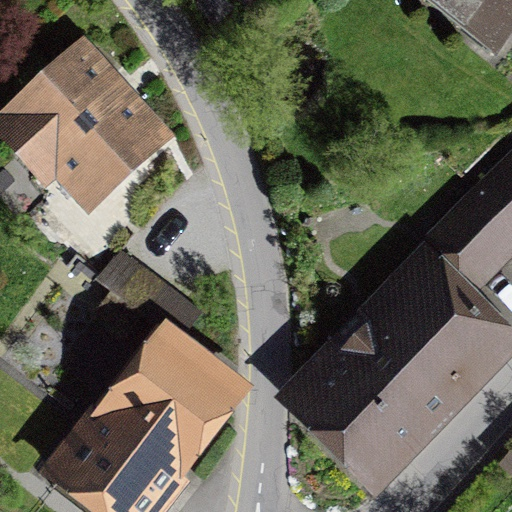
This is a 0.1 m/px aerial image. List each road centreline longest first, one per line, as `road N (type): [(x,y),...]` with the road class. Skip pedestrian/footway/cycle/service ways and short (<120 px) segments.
road 1 (unclassified): [(255,511),(266,320),(256,249),(202,96),(143,0)]
road 2 (unclassified): [(511,382),(393,511)]
